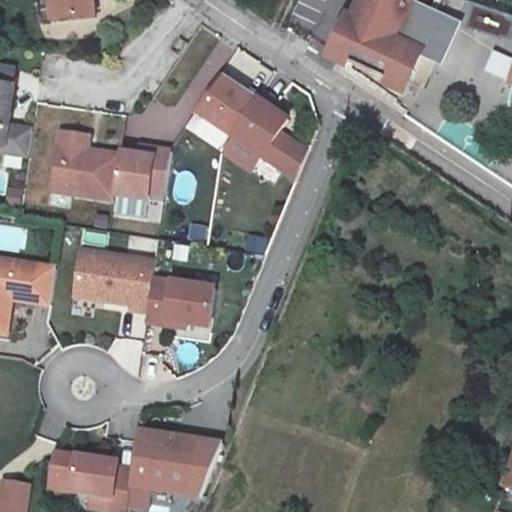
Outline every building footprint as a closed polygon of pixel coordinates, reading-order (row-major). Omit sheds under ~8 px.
[(96,0),(52,0),(54,11),(97,6),(96,0)] [(420,1),(420,0),(380,0),(374,16),(372,19),(362,15),(345,52),(356,56),(354,59),(359,61),(356,68),(405,90),(403,96),(414,100),(441,27),(446,13),(420,1)] [(511,18),(475,6),(468,25),(507,38),(511,23),(511,18)] [(374,16),(356,9),(337,51),(354,59),(356,56),(345,52),(362,15),(372,19),(374,16)] [(0,76),(15,79),(17,62),(0,59),(0,76)] [(206,111),(233,128),(257,94),(229,75),(206,111)] [(29,147),(33,122),(9,118),(15,79),(0,76),(0,138),(4,140),(4,144),(29,147)] [(286,163),(300,138),(282,125),(291,112),(275,100),(279,94),(264,84),(257,94),(233,128),(286,163)] [(86,151),(88,142),(90,129),(62,125),(54,182),(114,191),(119,156),(86,151)] [(300,172),(311,145),(300,138),(286,163),(300,172)] [(120,150),(121,147),(88,142),(86,151),(119,156),(120,150)] [(145,154),(120,150),(119,156),(114,191),(113,198),(157,205),(158,199),(163,200),(171,149),(147,145),(145,154)] [(189,241),(206,242),(207,226),(191,225),(189,241)] [(248,236),(247,254),(267,255),(268,237),(248,236)] [(154,271),(157,254),(83,243),(76,288),(95,291),(96,289),(104,290),(104,292),(132,296),(132,301),(149,304),(154,271)] [(52,293),(57,261),(0,251),(0,324),(6,326),(12,287),(52,293)] [(210,319),(215,280),(154,271),(149,304),(148,314),(168,317),(169,313),(186,315),(210,319)] [(116,336),(109,363),(138,370),(145,344),(116,336)] [(200,487),(221,435),(139,423),(131,478),(200,487)] [(511,446),(499,486),(511,489),(511,446)] [(126,507),(133,462),(118,460),(119,454),(78,448),(72,483),(113,489),(110,504),(126,507)] [(24,509),(29,478),(5,474),(1,505),(24,509)] [(511,489),(499,486),(496,495),(511,500),(511,489)]
